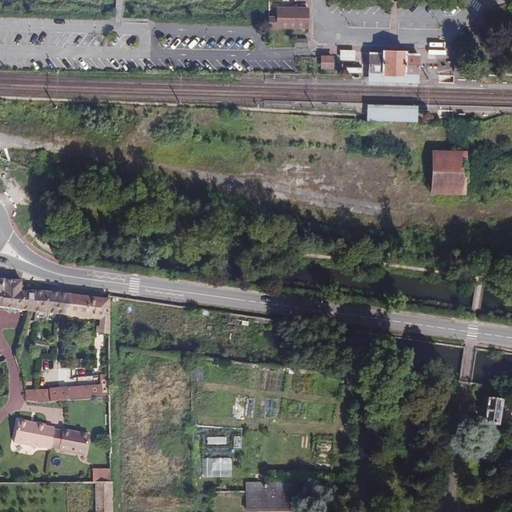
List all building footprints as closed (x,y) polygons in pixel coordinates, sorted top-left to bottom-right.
[(307,27),(308,8),(303,7),(298,7),(298,13),(295,13),(278,12),(278,17),(269,17),(269,22),(296,22),(296,26),(307,27)] [(339,60),(354,60),(354,50),(339,50),(339,60)] [(406,53),(384,52),(384,55),(369,55),(368,64),(368,75),(383,75),(390,75),(406,75),(419,76),(419,65),(419,56),(406,56),(406,53)] [(332,68),(332,56),(322,55),(322,67),(332,68)] [(470,73),(471,61),(461,61),(457,61),(457,72),(470,73)] [(383,75),(368,75),(368,85),(418,85),(419,76),(406,75),(390,75),(383,75)] [(117,118),(77,112),(74,134),(114,139),(117,118)] [(465,150),(433,150),(433,193),(465,193),(465,150)] [(23,289),(23,283),(0,282),(0,309),(10,311),(31,314),(34,314),(38,315),(60,317),(62,295),(32,294),(22,294),(23,289)] [(71,318),(74,297),(62,295),(60,317),(67,318),(71,318)] [(110,334),(110,302),(74,297),(71,318),(101,322),(101,333),(110,334)] [(31,314),(10,311),(9,320),(28,323),(31,314)] [(17,351),(21,341),(14,338),(10,348),(17,351)] [(184,351),(182,360),(195,362),(196,354),(184,351)] [(0,368),(5,368),(8,367),(13,358),(0,360),(0,368)] [(110,400),(110,378),(103,379),(103,389),(61,393),(62,404),(110,400)] [(201,416),(227,417),(228,393),(202,392),(201,416)] [(62,404),(61,393),(52,394),(54,405),(62,404)] [(46,406),(46,394),(30,395),(30,405),(40,406),(46,406)] [(487,403),(484,427),(500,430),(503,406),(487,403)] [(56,431),(57,430),(48,428),(48,427),(39,425),(39,427),(31,426),(32,423),(22,421),(17,443),(44,449),(44,448),(53,449),(56,431)] [(65,433),(56,431),(53,449),(61,451),(61,453),(87,458),(92,438),(81,435),(81,438),(76,437),(77,434),(65,432),(65,433)] [(232,457),(206,456),(205,477),(232,477),(232,457)] [(111,485),(110,472),(95,473),(94,483),(111,485)] [(244,488),(244,507),(292,507),(292,489),(274,489),(275,481),(259,481),(259,489),(244,488)] [(108,511),(111,485),(94,483),(91,511),(108,511)]
